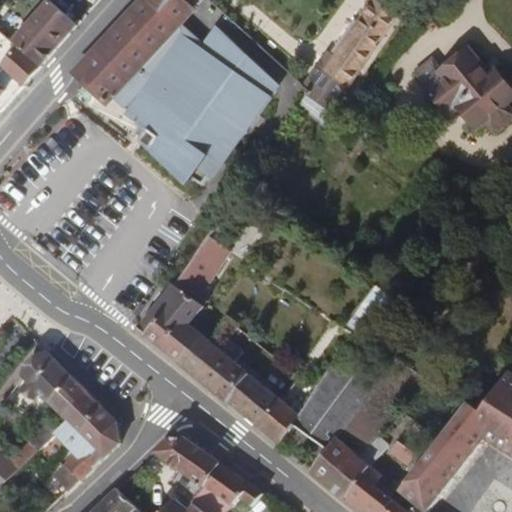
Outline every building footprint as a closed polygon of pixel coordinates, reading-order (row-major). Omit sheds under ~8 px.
[(80,18),(86,12),(74,0),(48,0),(24,26),(28,29),(50,51),(63,37),(80,18)] [(124,106),(147,78),(192,10),(181,0),(142,0),(79,79),(99,101),(106,95),(124,106)] [(124,113),(134,121),(214,24),(222,14),(208,0),(202,0),(192,10),(147,78),(124,113)] [(337,93),(343,97),(410,0),(376,0),(336,60),(328,54),(313,75),(317,79),(337,93)] [(243,124),(252,125),(280,87),(214,24),(134,121),(129,125),(140,136),(190,179),(196,170),(206,176),(243,124)] [(0,105),(25,80),(24,79),(50,51),(28,29),(1,53),(0,52),(0,105)] [(511,124),(511,64),(504,62),(498,67),(476,41),(452,60),(450,70),(453,73),(439,84),(459,107),(469,99),(489,121),(498,115),(509,126),(511,124)] [(305,97),(325,109),(337,93),(317,79),(305,97)] [(55,160),(82,137),(68,121),(41,145),(55,160)] [(206,176),(212,178),(252,125),(243,124),(206,176)] [(101,130),(94,142),(118,156),(125,145),(101,130)] [(183,187),(190,179),(140,136),(136,140),(183,187)] [(223,216),(231,223),(240,211),(232,204),(223,216)] [(195,297),(203,286),(231,251),(211,236),(142,324),(202,375),(224,349),(195,325),(209,308),(195,297)] [(363,333),(367,335),(393,296),(380,287),(348,330),(360,338),(363,333)] [(368,419),(372,423),(417,369),(367,335),(363,333),(360,338),(324,388),(304,417),(288,439),(297,446),(309,432),(320,441),(305,460),(318,470),(354,426),(360,430),(368,419)] [(52,390),(79,364),(52,337),(26,364),(34,373),(26,381),(38,391),(45,384),(52,390)] [(249,413),(270,388),(239,362),(249,351),(234,338),(224,349),(202,375),(249,413)] [(52,390),(65,404),(92,377),(79,364),(52,390)] [(511,376),(487,415),(479,409),(448,441),(407,484),(409,486),(413,490),(421,498),(437,511),(492,438),(511,450),(511,376)] [(72,436),(107,392),(92,377),(65,404),(76,414),(66,422),(62,426),(72,436)] [(249,413),(265,428),(286,401),(270,388),(249,413)] [(73,481),(123,433),(121,406),(107,392),(72,436),(79,443),(62,458),(70,467),(64,472),(73,481)] [(285,444),(288,439),(304,417),(289,404),(286,401),(265,428),(285,444)] [(30,434),(42,445),(62,426),(66,422),(54,410),(32,430),(30,434)] [(318,470),(348,494),(374,462),(379,457),(373,452),(385,437),(380,430),(372,423),(368,419),(360,430),(354,426),(318,470)] [(259,496),(271,482),(259,474),(196,430),(182,420),(160,442),(210,479),(198,491),(224,511),(248,489),(259,496)] [(386,511),(400,496),(395,492),(381,481),(382,468),(374,462),(348,494),(370,511),(386,511)] [(107,511),(157,511),(123,478),(114,488),(99,503),(107,511)] [(386,511),(437,511),(421,498),(415,504),(407,498),(413,490),(409,486),(400,496),(386,511)] [(222,511),(224,511),(198,491),(191,499),(181,492),(161,511),(222,511)]
